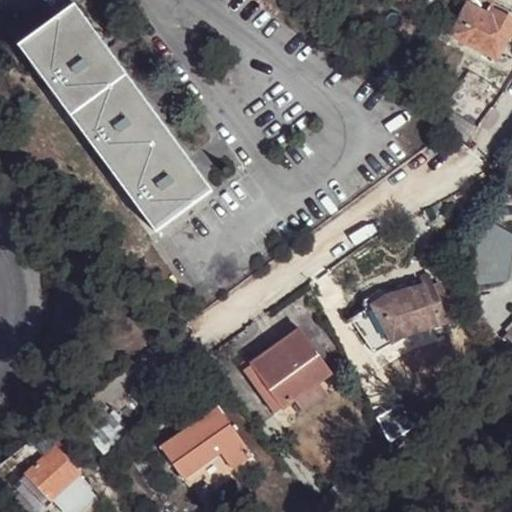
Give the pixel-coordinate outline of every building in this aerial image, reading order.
[(511,19),(489,8),(473,0),(466,0),(448,33),(496,59),(511,26),(511,19)] [(473,0),(489,8),(493,0),(473,0)] [(208,190),(66,8),(12,53),(154,234),(208,190)] [(385,59),(371,77),(384,86),(386,84),(396,68),(385,59)] [(405,72),(396,68),(386,84),(394,88),(405,72)] [(460,139),(470,126),(449,109),(439,123),(460,139)] [(511,229),(496,220),(485,236),(482,252),(483,285),(511,281),(511,229)] [(440,310),(429,284),(425,273),(416,276),(419,283),(423,282),(434,313),(440,310)] [(436,281),(429,284),(440,310),(434,313),(438,324),(451,318),(436,281)] [(438,324),(434,313),(423,282),(419,283),(382,295),(370,304),(388,342),(400,333),(438,324)] [(348,317),(371,352),(388,342),(370,304),(348,317)] [(297,396),(312,384),(329,373),(298,329),(265,353),(249,362),(250,365),(282,407),(297,396)] [(409,346),(400,333),(388,342),(371,352),(380,365),(409,346)] [(249,362),(265,353),(261,348),(238,364),(243,370),(250,365),(249,362)] [(272,412),(282,407),(250,365),(243,370),(272,412)] [(322,398),(312,384),(297,396),(306,410),(322,398)] [(400,396),(375,410),(387,435),(413,421),(400,396)] [(205,416),(197,422),(161,447),(184,480),(222,454),(228,462),(234,469),(253,456),(218,406),(205,416)] [(193,417),(197,422),(205,416),(201,411),(193,417)] [(99,453),(112,443),(97,423),(85,433),(99,453)] [(35,448),(44,456),(55,446),(58,442),(51,435),(49,433),(35,447),(35,448)] [(55,446),(44,456),(28,473),(49,498),(73,475),(79,471),(55,446)] [(222,454),(184,480),(190,488),(228,462),(222,454)] [(79,471),(73,475),(83,485),(88,479),(79,471)] [(49,498),(28,473),(18,483),(40,508),(49,498)] [(345,482),(341,486),(352,496),(356,492),(345,482)] [(321,508),(325,511),(338,511),(352,496),(341,486),(321,508)]
